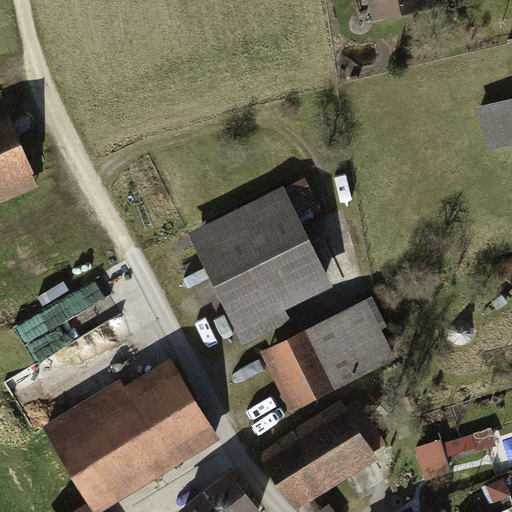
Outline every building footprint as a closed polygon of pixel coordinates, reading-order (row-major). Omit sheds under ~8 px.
[(362,0),(369,26),(445,9),(443,0),(362,0)] [(511,99),(472,110),(483,152),(511,145),(511,99)] [(2,118),(0,118),(0,202),(31,190),(2,118)] [(285,184),(189,230),(244,344),(293,320),(287,307),(334,284),(285,184)] [(374,293),(261,348),(291,408),(397,356),(383,329),(390,325),(374,293)] [(216,445),(167,357),(33,431),(76,508),(68,511),(94,511),(95,511),(216,445)] [(286,424),(249,448),(291,511),(297,511),(370,465),(334,409),(294,435),(286,424)] [(423,464),(500,444),(495,425),(418,444),(423,464)] [(251,511),(223,475),(174,511),(251,511)]
